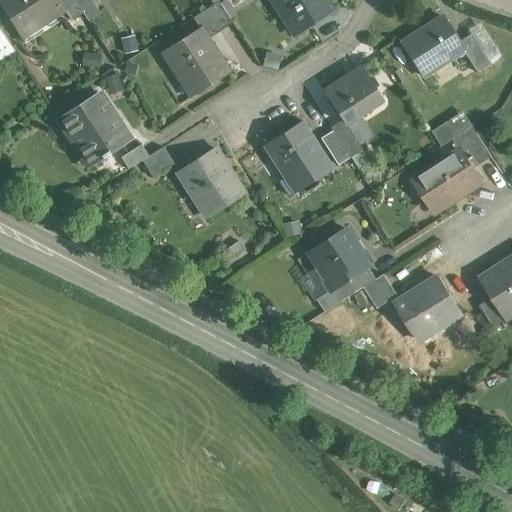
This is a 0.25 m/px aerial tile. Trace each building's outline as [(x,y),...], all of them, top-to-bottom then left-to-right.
[(0,0),(0,3),(18,31),(43,15),(46,21),(64,9),(65,8),(59,0),(0,0)] [(81,10),(74,0),(59,0),(65,8),(64,9),(71,21),(83,13),(81,10)] [(93,2),(91,0),(74,0),(81,10),(93,2)] [(271,0),(294,34),(332,10),(325,0),(271,0)] [(218,2),(193,18),(199,28),(200,28),(207,40),(232,23),(218,2)] [(442,17),(402,43),(423,77),(463,52),(464,51),(459,42),(442,17)] [(469,31),(471,35),(491,64),(502,57),(480,23),(469,31)] [(0,60),(15,51),(0,28),(0,60)] [(207,40),(200,28),(199,28),(162,52),(191,97),(229,73),(229,72),(228,73),(207,40)] [(471,35),(459,42),(464,51),(463,52),(477,73),(491,64),(471,35)] [(362,68),(324,92),(342,120),(344,124),(345,123),(382,100),(362,68)] [(129,140),(99,93),(58,119),(89,166),(102,158),(103,159),(110,154),(109,153),(129,140)] [(345,123),(344,124),(342,120),(330,128),(332,131),(343,148),(356,140),(345,123)] [(333,168),(303,121),(263,146),(293,194),(333,168)] [(492,157),(473,127),(453,140),(459,150),(461,149),(474,169),(492,157)] [(343,148),(332,131),(321,138),(338,165),(350,158),(343,148)] [(356,140),(343,148),(350,158),(362,150),(356,140)] [(141,144),(121,157),(128,169),(142,161),(148,156),(141,144)] [(148,156),(142,161),(152,177),(174,164),(163,147),(148,156)] [(215,149),(177,173),(206,217),(244,193),(215,149)] [(437,165),(459,198),(483,183),(474,169),(461,149),(459,150),(437,165)] [(459,198),(437,165),(414,180),(436,213),(459,198)] [(371,267),(345,228),(308,252),(333,290),(333,291),(370,268),(371,267)] [(511,258),(481,279),(494,298),(507,319),(511,316),(511,258)] [(370,268),(349,281),(357,293),(365,287),(377,280),(370,268)] [(377,280),(365,287),(378,308),(398,296),(385,275),(377,280)] [(438,277),(396,303),(421,342),(463,315),(438,277)] [(349,281),(333,291),(333,290),(318,300),(326,312),(357,293),(349,281)] [(494,298),(481,307),(494,328),(507,319),(494,298)]
